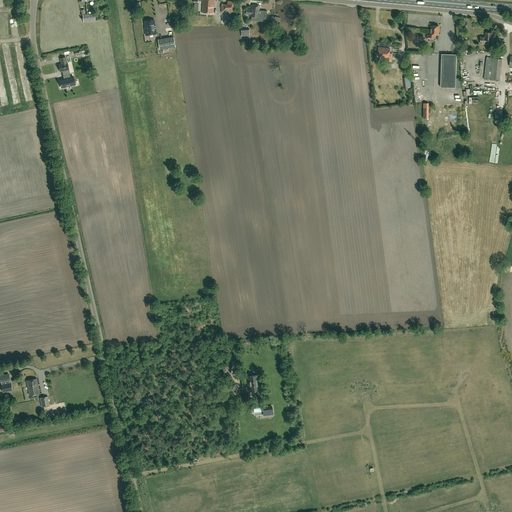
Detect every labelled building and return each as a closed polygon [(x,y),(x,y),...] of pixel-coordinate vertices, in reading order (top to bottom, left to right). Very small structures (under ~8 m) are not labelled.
[(214,5),(214,0),(202,0),(202,13),(212,13),(213,4),(214,5)] [(221,13),(235,12),(235,4),(221,4),(221,13)] [(259,10),(260,5),(251,5),(251,9),(246,9),(245,14),(250,14),(250,16),(261,17),(262,10),(259,10)] [(83,21),(95,20),(94,13),(83,14),(83,21)] [(146,35),(156,33),(154,20),(144,21),(145,27),(144,27),(146,35)] [(438,35),(439,26),(431,26),(431,29),(430,29),(430,35),(427,35),(427,39),(434,39),(434,34),(438,35)] [(496,39),(492,39),(491,39),(492,33),(486,33),(485,37),(481,37),(481,43),(485,43),(485,44),(492,44),(492,49),(496,49),(496,39)] [(160,49),(175,47),(173,37),(158,40),(160,49)] [(390,55),(390,53),(390,48),(381,47),(381,50),(379,49),(378,55),(381,56),(380,59),(385,59),(385,60),(391,61),(392,55),(390,55)] [(456,88),(457,54),(442,54),(441,87),(456,88)] [(71,62),(70,56),(65,57),(60,58),(61,64),(58,65),(60,72),(69,69),(67,63),(71,62)] [(499,80),(502,59),(491,58),(489,78),(499,80)] [(63,78),(59,79),(61,88),(76,85),(74,76),(70,77),(70,73),(63,75),(63,78)] [(7,385),(16,382),(13,368),(4,370),(7,385)] [(249,391),(259,390),(257,375),(247,376),(249,391)] [(29,396),(40,394),(36,378),(26,380),(29,396)] [(42,407),(49,405),(47,396),(40,397),(42,407)]
